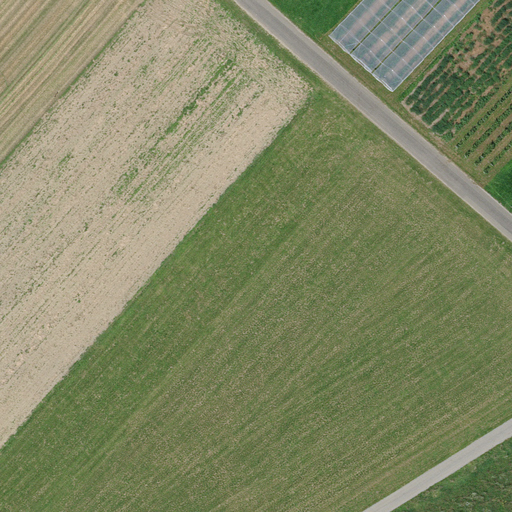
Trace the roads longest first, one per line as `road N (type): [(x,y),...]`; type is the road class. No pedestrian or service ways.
road 1 (unclassified): [(253,0),(511,226)]
road 2 (track): [(511,425),(374,511)]
